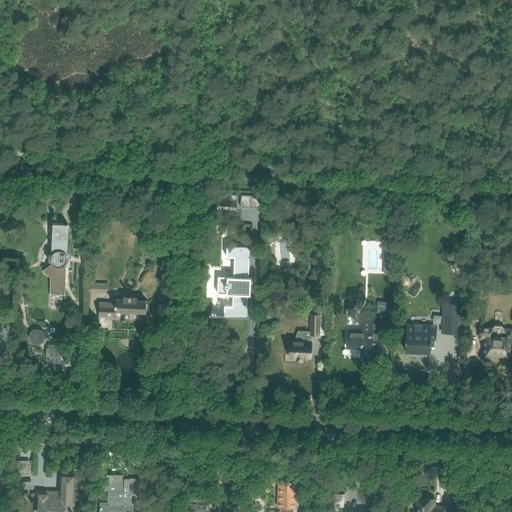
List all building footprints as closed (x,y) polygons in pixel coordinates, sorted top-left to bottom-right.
[(237,195),(220,194),(219,206),(236,207),(237,195)] [(249,195),(241,195),(240,207),(249,207),(249,195)] [(398,235),(410,236),(411,221),(399,221),(398,235)] [(50,295),(65,295),(66,265),(67,264),(68,262),(69,258),(68,255),(67,252),(68,224),(53,224),(52,252),(50,256),(49,258),(49,261),(51,265),(43,271),(46,274),(50,277),(50,295)] [(384,243),(384,274),(392,275),(393,244),(384,243)] [(225,307),(224,317),(248,317),(251,248),(227,247),(226,257),(234,258),(234,278),(218,277),(217,294),(232,295),(233,308),(225,307)] [(91,293),(94,293),(108,293),(109,284),(91,284),(91,293)] [(146,312),(146,301),(136,300),(136,298),(132,298),(130,295),(128,297),(123,297),(123,300),(113,299),(113,303),(99,303),(98,316),(120,317),(119,320),(129,320),(129,311),(146,312)] [(444,303),(442,333),(460,334),(462,304),(444,303)] [(379,318),(377,318),(377,313),(363,312),(363,318),(362,331),(347,330),(346,347),(362,348),(361,358),(377,358),(379,318)] [(310,341),(310,336),(320,336),(320,335),(325,335),(326,316),(320,316),(320,315),(309,316),(309,332),(298,332),(295,340),(291,340),(290,359),(297,359),(297,362),(300,363),(302,362),(303,359),(310,359),(311,341),(310,341)] [(39,338),(40,338),(41,338),(42,337),(43,337),(44,336),(45,335),(46,334),(46,333),(46,332),(47,331),(47,329),(46,328),(46,327),(46,326),(45,325),(44,325),(43,324),(43,323),(42,323),(40,322),(39,322),(38,322),(37,322),(36,322),(35,323),(34,323),(33,324),(33,325),(32,326),(31,327),(31,328),(31,329),(30,330),(31,331),(31,332),(31,333),(31,334),(32,335),(33,336),(34,337),(35,337),(36,338),(37,338),(38,338),(39,338)] [(405,340),(405,343),(405,351),(410,351),(414,352),(415,352),(419,352),(420,352),(429,352),(429,344),(430,344),(430,341),(429,341),(430,339),(435,339),(436,330),(430,330),(430,326),(407,325),(406,340),(405,340)] [(510,338),(511,337),(511,329),(505,329),(505,328),(504,328),(502,325),(495,325),(492,327),(491,327),(491,328),(480,328),(479,338),(484,339),(484,346),(483,347),(483,351),(484,352),(484,354),(509,355),(510,338)] [(45,348),(45,357),(49,357),(60,357),(60,349),(45,348)] [(76,456),(77,446),(65,446),(65,451),(69,456),(76,456)] [(73,511),(75,474),(58,473),(57,492),(36,491),(34,511),(73,511)] [(124,478),(124,476),(101,475),(100,490),(108,491),(108,503),(101,503),(100,511),(139,511),(140,511),(141,511),(142,500),(140,500),(141,499),(143,499),(144,493),(141,493),(141,479),(124,478)] [(292,511),(294,510),(295,483),(278,483),(277,510),(279,510),(278,511),(292,511)] [(249,511),(256,507),(248,497),(237,506),(236,507),(239,511),(249,511)] [(446,509),(446,508),(432,507),(433,500),(418,498),(417,498),(416,498),(415,498),(414,498),(413,498),(412,498),(412,499),(411,499),(411,500),(410,500),(410,501),(410,502),(410,503),(410,504),(410,505),(410,506),(411,507),(412,508),(413,508),(413,509),(414,509),(415,509),(416,509),(415,511),(445,511),(446,509)]
